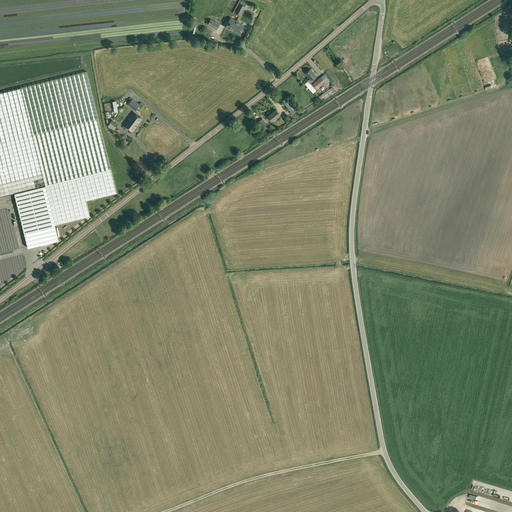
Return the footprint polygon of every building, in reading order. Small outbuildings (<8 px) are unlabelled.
[(242,0),(241,0),(240,3),(235,12),(240,15),(247,3),(242,0)] [(231,18),(226,27),(232,30),(233,29),(235,30),(235,31),(240,34),(244,26),(239,24),(240,23),(231,18)] [(210,19),(208,24),(216,29),(219,24),(210,19)] [(313,82),(312,81),(316,78),(315,77),(316,75),(310,69),(305,73),(311,80),(309,82),(308,81),(305,84),(313,93),(315,91),(313,89),(314,88),(311,84),(313,82)] [(0,196),(15,193),(29,247),(55,241),(51,225),(90,215),(87,200),(117,192),(111,169),(87,71),(0,93),(0,196)] [(325,82),(320,77),(313,84),(317,89),(323,84),(325,82)] [(283,101),(284,103),(290,111),(289,112),(291,115),(298,110),(290,99),(288,100),(287,98),(283,101)] [(132,99),(128,104),(135,110),(139,105),(132,99)] [(276,110),(271,113),(270,112),(269,112),(267,113),(267,114),(268,115),(268,116),(272,121),(279,115),(276,110)] [(127,120),(136,127),(142,118),(134,112),(127,120)] [(262,118),(257,122),(258,124),(262,129),(267,125),(262,118)] [(132,131),(136,127),(127,120),(123,125),(132,131)]
